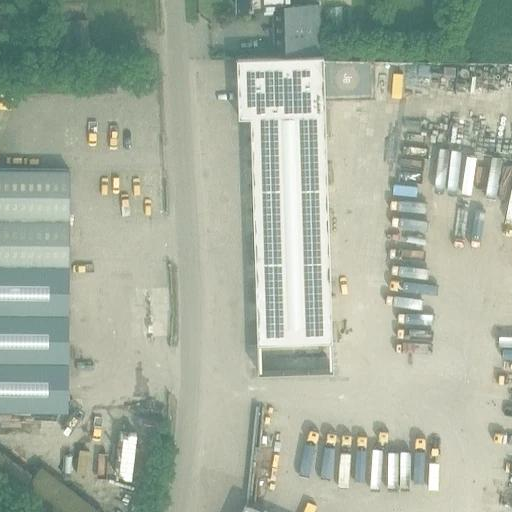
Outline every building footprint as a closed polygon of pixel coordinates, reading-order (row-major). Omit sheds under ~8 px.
[(237,0),(237,9),(267,8),(267,14),(275,13),(276,57),(320,56),(319,6),(278,7),(277,0),(237,0)] [(87,20),(58,22),(60,48),(89,46),(87,20)] [(323,59),(320,59),(320,56),(276,57),(237,58),(239,117),(251,117),(258,373),(332,370),(323,59)] [(15,69),(15,92),(118,92),(118,69),(15,69)] [(377,87),(375,75),(355,77),(356,89),(377,87)] [(399,76),(379,75),(379,88),(399,89),(399,76)] [(419,181),(421,160),(397,158),(396,179),(419,181)] [(0,409),(67,410),(69,266),(70,172),(0,171),(0,409)] [(98,456),(76,452),(71,478),(93,482),(98,456)] [(143,474),(145,463),(130,460),(128,470),(143,474)]
